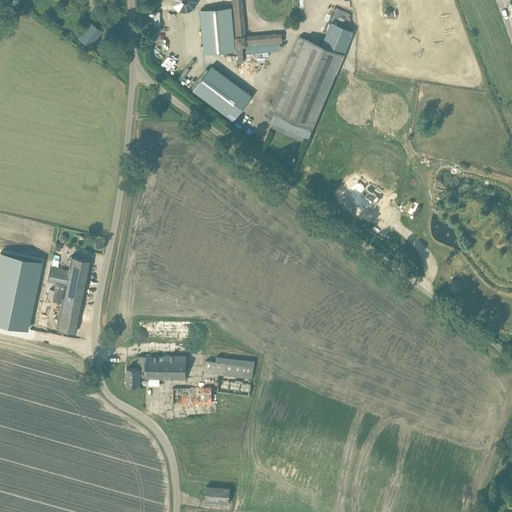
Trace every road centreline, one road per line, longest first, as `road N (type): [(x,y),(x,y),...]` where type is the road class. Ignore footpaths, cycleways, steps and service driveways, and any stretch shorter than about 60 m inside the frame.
road 1 (unclassified): [(175,511),(169,448),(111,398),(93,368),(132,65)]
road 2 (unclassified): [(511,358),(132,65)]
